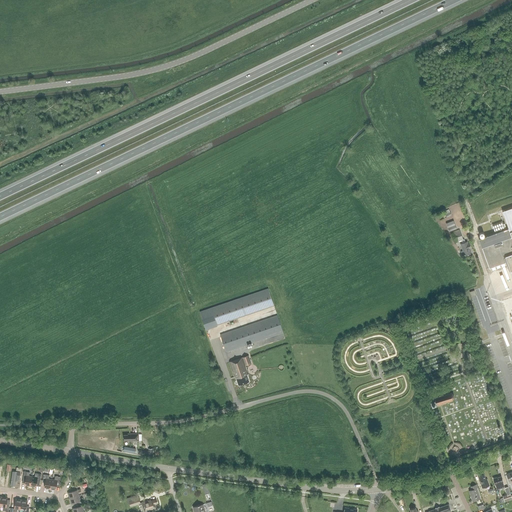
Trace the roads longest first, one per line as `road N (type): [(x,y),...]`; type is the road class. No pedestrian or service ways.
road 1 (motorway): [(0,217),(451,0)]
road 2 (motorway): [(410,0),(0,196)]
road 3 (secondary): [(0,92),(165,67),(312,0)]
road 4 (unclassified): [(377,490),(351,421),(320,393),(155,423)]
road 5 (tertiary): [(166,469),(377,490)]
road 6 (unclassified): [(511,349),(467,203)]
